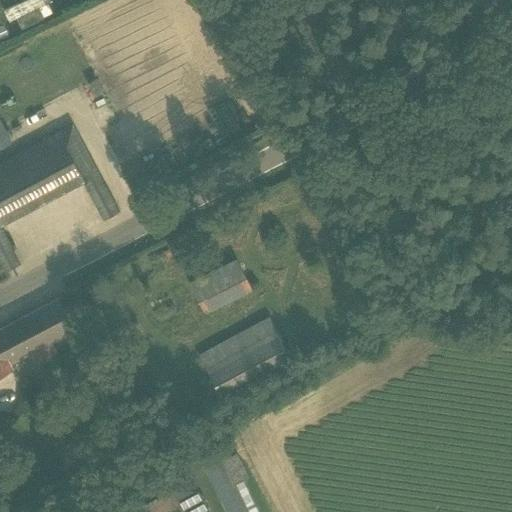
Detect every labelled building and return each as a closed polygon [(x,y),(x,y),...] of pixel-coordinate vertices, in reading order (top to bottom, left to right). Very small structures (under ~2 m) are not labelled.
[(0,39),(9,35),(4,24),(0,26),(0,39)] [(94,97),(105,92),(102,86),(99,87),(96,79),(88,82),(94,97)] [(0,120),(0,146),(9,143),(0,120)] [(8,271),(20,264),(0,226),(84,181),(96,202),(105,219),(119,212),(110,194),(73,125),(0,164),(0,261),(6,272),(8,271)] [(180,164),(218,149),(212,136),(187,146),(184,140),(172,145),(180,164)] [(159,253),(162,260),(167,257),(164,251),(159,253)] [(237,259),(190,282),(205,314),(253,291),(237,259)] [(75,331),(58,299),(0,328),(0,374),(13,368),(11,364),(75,331)] [(269,316),(199,355),(224,402),(295,364),(269,316)] [(90,468),(104,462),(99,450),(85,456),(90,468)] [(226,511),(248,511),(223,460),(206,468),(226,511)] [(172,492),(183,511),(209,511),(199,492),(176,490),(172,492)]
